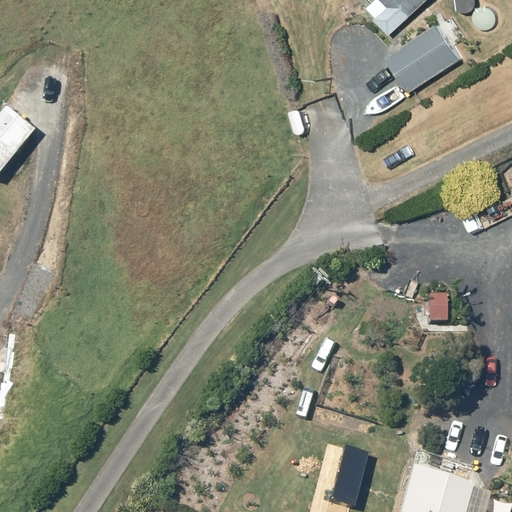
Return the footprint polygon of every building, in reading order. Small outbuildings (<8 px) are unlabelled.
[(382,0),(393,11),(382,20),(395,35),(434,0),(382,0)] [(441,28),(390,61),(412,95),(463,63),(441,28)] [(0,173),(36,131),(7,105),(0,113),(0,173)] [(425,296),(424,324),(445,325),(446,297),(425,296)] [(406,327),(399,341),(412,348),(420,335),(406,327)] [(394,511),(484,511),(488,500),(468,495),(471,485),(407,468),(394,511)]
